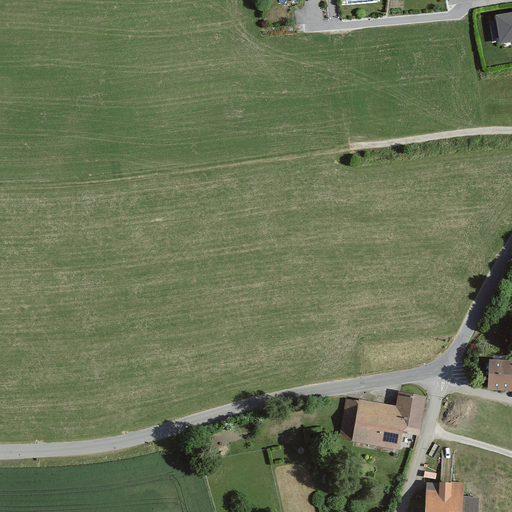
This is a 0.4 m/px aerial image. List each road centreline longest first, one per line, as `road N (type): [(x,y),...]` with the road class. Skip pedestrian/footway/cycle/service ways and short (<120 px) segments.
road 1 (tertiary): [(0,451),(93,447),(262,399),(441,374)]
road 2 (residential): [(503,0),(450,16),(310,27)]
road 3 (tertiary): [(511,249),(441,374)]
road 4 (unclassified): [(441,374),(401,511)]
